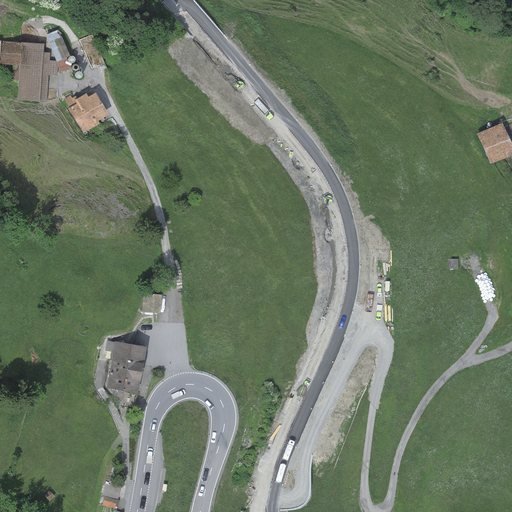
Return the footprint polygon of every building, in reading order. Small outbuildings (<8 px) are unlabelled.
[(56,31),(45,35),(56,61),(57,65),(60,72),(71,68),(66,57),(70,56),(61,36),(60,37),(58,34),(57,34),(56,31)] [(44,44),(0,40),(0,64),(13,65),(12,80),(19,80),(17,100),(46,102),(48,75),(56,75),(57,65),(56,61),(49,60),(50,52),(43,52),(44,44)] [(69,108),(68,109),(83,133),(99,124),(97,121),(108,114),(95,92),(88,97),(86,93),(77,98),(75,96),(72,98),(70,95),(64,99),(69,108)] [(511,145),(502,123),(477,134),(490,164),(511,154),(511,145)] [(458,259),(447,259),(447,269),(458,269),(458,259)] [(162,312),(162,292),(144,292),(144,312),(162,312)] [(150,347),(114,343),(108,389),(145,393),(150,347)]
